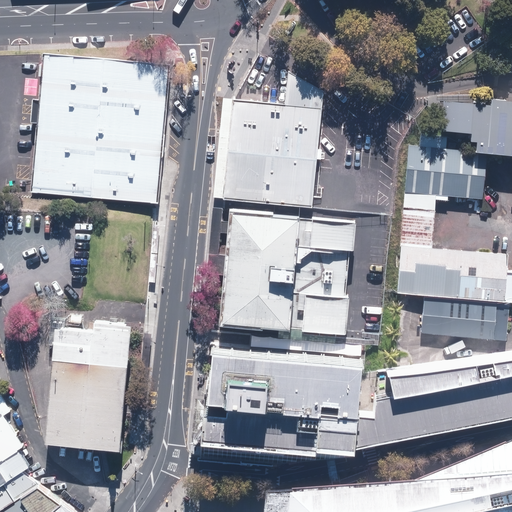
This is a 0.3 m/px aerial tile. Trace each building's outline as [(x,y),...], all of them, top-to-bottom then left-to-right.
[(39,107),(39,112),(165,123),(170,60),(44,53),(44,61),(41,61),(40,73),(43,73),(40,100),(39,107)] [(230,96),(221,198),(312,206),(321,85),(287,71),(285,108),(230,96)] [(511,95),(496,95),(496,100),(448,96),(445,125),(476,127),(475,137),(480,138),(479,148),(511,150),(511,95)] [(40,100),(32,99),(32,105),(31,114),(31,122),(37,123),(38,115),(39,112),(39,107),(40,100)] [(158,202),(165,123),(39,112),(38,115),(37,123),(36,139),(34,163),(33,170),(31,190),(158,202)] [(421,144),(409,143),(405,191),(438,193),(486,197),(489,150),(448,147),(448,135),(422,133),(421,144)] [(438,193),(405,191),(399,290),(511,297),(511,267),(510,267),(511,249),(434,244),(438,193)] [(231,207),(221,321),(337,332),(347,223),(299,219),(300,213),(231,207)] [(0,269),(31,249),(36,256),(64,238),(45,209),(35,216),(31,210),(14,221),(6,209),(0,213),(0,269)] [(511,301),(425,296),(423,331),(509,336),(511,301)] [(66,314),(53,313),(50,339),(55,340),(45,437),(99,442),(105,443),(122,444),(133,320),(96,316),(95,326),(65,324),(66,314)] [(153,330),(146,330),(144,355),(151,356),(153,330)] [(511,341),(363,371),(363,349),(214,338),(204,438),(333,445),(341,444),(511,404),(511,341)] [(0,414),(5,411),(13,406),(4,393),(0,387),(0,414)] [(5,411),(0,414),(0,456),(19,444),(26,441),(5,411)] [(142,412),(133,411),(132,426),(141,427),(142,412)] [(139,444),(141,429),(131,428),(130,443),(139,444)] [(511,511),(511,439),(423,475),(349,482),(338,483),(276,488),(272,511),(511,511)] [(19,444),(0,456),(0,506),(40,481),(23,467),(30,461),(19,444)] [(0,506),(0,511),(44,511),(64,496),(40,481),(0,506)] [(84,511),(64,496),(44,511),(84,511)]
